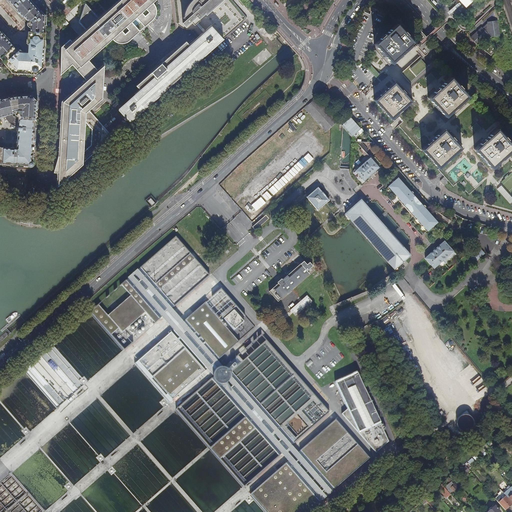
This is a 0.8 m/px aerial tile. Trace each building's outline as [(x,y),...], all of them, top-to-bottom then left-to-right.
[(0,0),(0,57),(3,61),(14,73),(16,73),(16,74),(24,75),(31,75),(32,74),(34,74),(42,67),(43,61),(44,44),(45,29),(45,18),(45,17),(29,0),(10,0),(16,6),(14,7),(16,10),(15,10),(17,12),(18,12),(23,17),(24,16),(29,22),(32,26),(32,27),(30,27),(30,33),(28,32),(27,45),(28,46),(27,54),(24,54),(21,54),(21,50),(18,47),(13,46),(8,40),(9,40),(2,32),(1,33),(0,31),(0,0)] [(16,6),(10,0),(8,0),(7,1),(15,10),(16,10),(14,7),(16,6)] [(154,4),(152,3),(155,0),(119,0),(99,18),(86,4),(80,22),(86,30),(73,42),(70,39),(61,47),(60,75),(72,65),(77,70),(88,60),(112,39),(114,41),(117,43),(119,44),(121,44),(123,44),(125,43),(128,42),(132,39),(154,20),(155,18),(156,15),(156,13),(156,10),(155,7),(154,4)] [(196,25),(198,23),(194,19),(196,17),(199,20),(206,14),(211,10),(208,7),(214,1),(212,0),(203,0),(201,2),(200,1),(199,2),(198,2),(198,3),(199,4),(191,11),(194,14),(186,21),(183,24),(186,27),(191,22),(195,26),(196,25)] [(184,18),(186,21),(194,14),(191,11),(199,4),(198,3),(198,2),(199,2),(200,1),(201,2),(203,0),(212,0),(214,1),(208,7),(211,10),(206,14),(207,15),(223,1),(222,0),(192,0),(191,2),(188,5),(187,8),(185,13),(184,18)] [(487,23),(482,28),(481,28),(470,38),(476,45),(487,35),(489,35),(489,37),(499,36),(497,21),(487,22),(487,23)] [(204,33),(206,32),(198,23),(196,25),(204,33)] [(379,54),(389,66),(391,64),(415,43),(397,24),(375,44),(381,52),(379,54)] [(136,86),(139,90),(139,91),(135,94),(137,95),(119,110),(130,122),(132,120),(223,40),(211,27),(206,32),(204,33),(190,46),(189,45),(186,42),(161,64),(151,73),(136,86)] [(393,66),(416,46),(417,47),(418,48),(423,53),(422,55),(401,73),(402,75),(403,76),(425,57),(428,54),(427,53),(420,45),(417,41),(415,43),(391,64),(393,66)] [(495,50),(484,41),(480,47),(480,48),(489,56),(490,56),(495,50)] [(425,57),(403,76),(410,84),(431,64),(433,63),(435,61),(432,59),(428,54),(425,57)] [(95,73),(97,70),(88,60),(77,70),(86,81),(95,73)] [(412,86),(435,66),(433,63),(431,64),(410,84),(411,85),(412,86)] [(97,70),(95,73),(86,81),(62,102),(61,109),(58,157),(57,174),(56,187),(68,177),(82,165),(85,114),(101,99),(103,81),(104,64),(97,70)] [(437,91),(429,98),(446,117),(468,96),(451,77),(447,82),(445,83),(442,86),(440,88),(437,91)] [(412,101),(395,82),(393,84),(388,88),(385,91),(383,93),(380,96),(375,101),(392,120),(408,105),(412,101)] [(372,83),(362,92),(365,96),(376,86),(372,83)] [(39,136),(41,111),(42,101),(37,95),(20,96),(20,95),(19,95),(15,96),(11,97),(3,98),(1,99),(0,98),(0,164),(31,166),(33,168),(35,168),(38,165),(39,164),(37,162),(38,152),(39,143),(39,136)] [(338,122),(317,98),(305,109),(326,133),(331,127),(338,122)] [(350,130),(355,125),(350,119),(344,124),(350,130)] [(447,131),(445,129),(443,131),(436,138),(434,139),(430,142),(422,150),(439,169),(461,149),(462,148),(447,131)] [(485,141),(475,150),(492,168),(511,150),(511,145),(498,129),(490,136),(487,139),(485,141)] [(369,152),(361,142),(356,142),(361,148),(359,150),(365,158),(368,155),(367,154),(369,152)] [(308,153),(268,189),(274,195),(313,159),(308,153)] [(378,168),(370,158),(355,172),(364,181),(378,168)] [(464,176),(473,187),(477,184),(468,173),(464,176)] [(436,222),(424,209),(425,207),(425,206),(423,205),(422,206),(412,195),(413,194),(413,193),(412,192),(411,191),(410,192),(397,179),(394,181),(393,181),(392,181),(391,182),(392,184),(387,188),(400,202),(426,231),(431,227),(432,227),(433,226),(433,225),(436,222)] [(497,189),(510,203),(511,201),(511,197),(501,186),(497,189)] [(316,212),(329,200),(317,187),(304,199),(305,200),(316,212)] [(267,191),(261,195),(266,201),(272,197),(267,191)] [(256,211),(266,203),(261,197),(251,205),(256,211)] [(410,255),(361,200),(344,214),(351,222),(394,270),(395,269),(410,255)] [(254,232),(267,220),(264,217),(251,228),(254,232)] [(91,312),(90,313),(110,336),(118,329),(121,333),(144,313),(154,325),(159,321),(158,320),(160,318),(162,319),(164,322),(171,330),(172,331),(208,371),(208,372),(213,377),(205,384),(176,410),(245,487),(245,488),(281,456),(280,456),(283,454),(284,455),(286,458),(289,461),(287,463),(251,495),(266,511),(310,511),(321,503),(336,490),(371,459),(336,420),(330,425),(301,450),(299,452),(296,449),(294,446),(293,445),(294,443),(295,444),(330,413),(300,379),(266,341),(244,360),(238,355),(224,368),(219,363),(217,360),(218,359),(238,342),(203,302),(183,320),(184,320),(182,322),(181,321),(174,314),(171,311),(170,309),(173,307),(173,308),(208,276),(174,238),(139,269),(140,270),(137,272),(137,271),(127,279),(128,280),(125,282),(125,281),(120,285),(130,297),(107,317),(97,306),(91,312)] [(456,255),(444,242),(425,259),(434,269),(442,262),(445,265),(456,255)] [(484,253),(476,245),(467,253),(475,262),(484,253)] [(313,263),(301,249),(295,254),(313,274),(317,270),(314,266),(312,268),(310,266),(313,263)] [(278,302),(309,274),(301,264),(269,292),(278,302)] [(295,316),(312,301),(307,296),(290,310),(295,316)] [(243,321),(233,310),(223,319),(233,330),(243,321)] [(459,354),(450,362),(460,373),(469,366),(459,354)] [(470,380),(477,372),(475,369),(467,377),(470,380)] [(390,442),(380,420),(357,372),(336,382),(348,410),(344,415),(358,430),(363,428),(370,444),(378,453),(383,449),(381,445),(390,442)] [(376,480),(394,463),(392,460),(373,477),(376,480)] [(505,495),(502,491),(498,495),(499,496),(495,499),(506,511),(511,505),(511,503),(509,499),(505,495)] [(23,511),(23,507),(26,507),(26,502),(22,502),(22,497),(16,497),(16,499),(12,499),(12,504),(9,504),(9,501),(7,501),(8,507),(10,507),(10,511),(23,511)]
